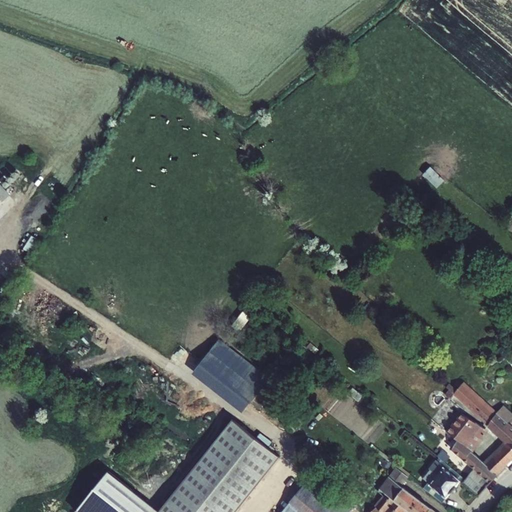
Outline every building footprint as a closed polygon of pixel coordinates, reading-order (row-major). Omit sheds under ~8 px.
[(242,413),(269,380),(219,341),(193,374),(242,413)] [(508,442),(511,445),(511,425),(506,420),(511,415),(491,398),(487,401),(465,381),(459,387),(457,385),(452,391),(456,396),(475,413),(487,424),(508,442)] [(302,393),(287,415),(298,423),(313,401),(302,393)] [(442,411),(437,407),(430,415),(450,430),(453,427),(438,415),(442,411)] [(487,424),(475,413),(468,422),(471,425),(475,420),(484,428),(487,424)] [(450,430),(430,415),(427,419),(446,435),(450,430)] [(234,420),(159,511),(160,511),(236,511),(280,457),(234,420)] [(472,446),(484,428),(475,420),(471,425),(468,422),(457,436),(458,436),(472,446)] [(500,472),(487,461),(471,448),(472,446),(458,436),(457,436),(451,446),(476,467),(470,475),(486,488),(500,472)] [(507,465),(511,459),(511,445),(508,442),(494,455),(507,465)] [(494,455),(487,461),(500,472),(507,465),(494,455)] [(398,465),(382,487),(386,490),(394,497),(405,484),(404,483),(410,474),(398,465)] [(447,465),(427,487),(442,499),(461,477),(447,465)] [(75,511),(160,511),(159,511),(110,472),(76,511),(75,511)] [(486,488),(470,475),(467,477),(464,481),(480,494),(486,488)] [(316,476),(311,481),(345,511),(350,505),(316,476)] [(344,511),(345,511),(311,481),(287,509),(290,511),(344,511)] [(427,511),(432,505),(405,484),(394,497),(406,505),(415,511),(427,511)] [(441,511),(432,505),(427,511),(400,511),(406,505),(394,497),(386,490),(373,502),(374,503),(366,511),(367,511),(441,511)]
